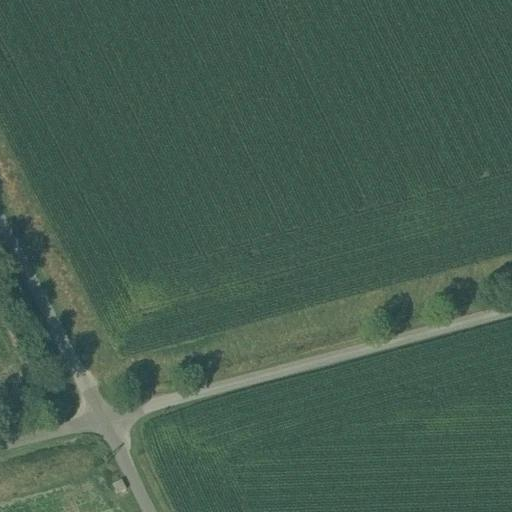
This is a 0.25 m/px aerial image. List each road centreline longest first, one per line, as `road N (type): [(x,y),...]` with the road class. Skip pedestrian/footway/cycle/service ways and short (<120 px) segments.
road 1 (unclassified): [(105,422),(511,309)]
road 2 (unclassified): [(0,216),(105,422)]
